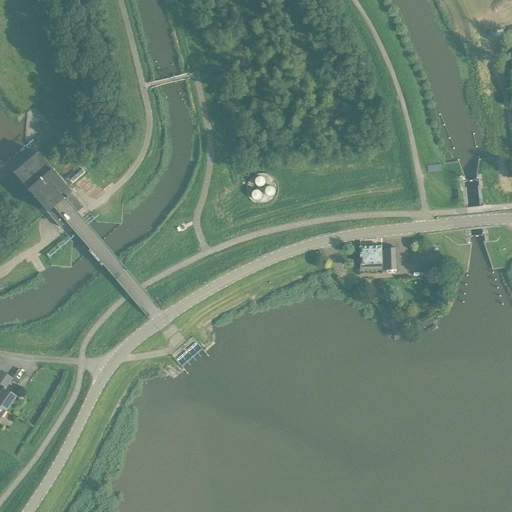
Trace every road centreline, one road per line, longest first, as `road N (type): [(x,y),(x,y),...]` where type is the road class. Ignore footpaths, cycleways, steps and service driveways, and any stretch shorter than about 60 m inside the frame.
road 1 (tertiary): [(106,371),(160,319),(288,253),(349,235),(511,219)]
road 2 (tertiary): [(28,511),(106,371)]
